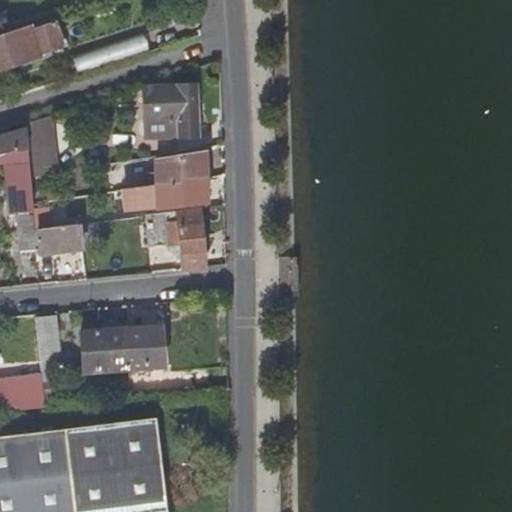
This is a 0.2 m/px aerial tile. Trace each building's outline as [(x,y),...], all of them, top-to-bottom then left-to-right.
[(0,71),(60,52),(51,26),(25,35),(24,31),(0,38),(0,71)] [(75,77),(146,54),(139,35),(69,60),(75,77)] [(195,136),(196,86),(176,86),(175,105),(168,105),(167,119),(176,120),(176,137),(195,136)] [(28,187),(27,177),(24,134),(10,134),(0,137),(0,155),(13,152),(16,197),(19,197),(20,214),(16,214),(17,242),(32,241),(31,232),(29,204),(29,197),(28,187)] [(144,188),(154,187),(203,180),(204,155),(154,160),(153,177),(145,178),(144,188)] [(54,183),(54,173),(27,177),(28,187),(54,183)] [(201,205),(203,180),(154,187),(153,211),(201,205)] [(29,204),(62,199),(62,193),(29,197),(29,204)] [(197,211),(147,218),(149,249),(167,248),(168,253),(177,253),(179,271),(202,269),(197,211)] [(79,248),(77,226),(31,232),(32,241),(33,253),(79,248)] [(59,256),(61,278),(77,276),(75,254),(59,256)] [(52,320),(37,322),(42,359),(56,358),(52,320)] [(126,371),(160,367),(157,324),(123,327),(126,371)] [(85,375),(126,371),(123,327),(82,331),(85,375)] [(0,414),(41,409),(38,378),(0,382),(0,414)] [(0,439),(0,511),(165,511),(154,419),(0,439)]
